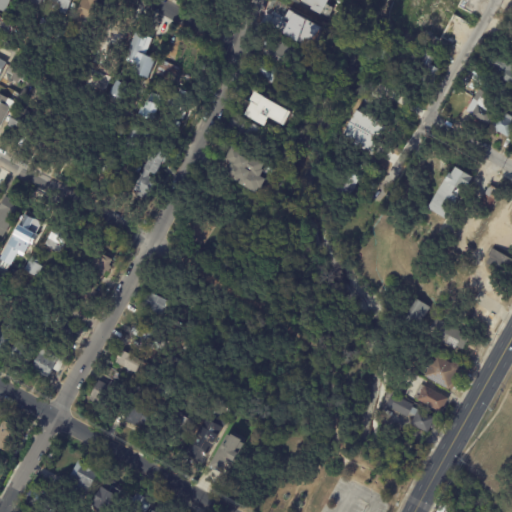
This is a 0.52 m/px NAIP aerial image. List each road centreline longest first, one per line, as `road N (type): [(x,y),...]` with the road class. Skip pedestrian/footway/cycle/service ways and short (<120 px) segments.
road 1 (residential): [(258,0),(153,243),(0,511)]
road 2 (residential): [(224,511),(0,386)]
road 3 (residential): [(494,0),(384,192)]
road 4 (residential): [(153,243),(0,157)]
road 5 (secondary): [(511,333),(439,463)]
